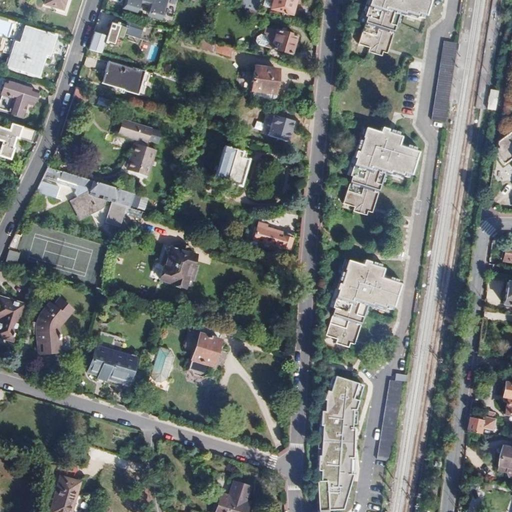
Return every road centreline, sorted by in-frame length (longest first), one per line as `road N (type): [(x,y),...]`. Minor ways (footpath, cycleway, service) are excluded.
road 1 (residential): [(294,469),(329,0)]
road 2 (residential): [(447,511),(479,240),(487,229),(511,226)]
road 3 (residential): [(93,0),(47,138),(0,237)]
road 4 (residential): [(153,426),(0,380)]
road 5 (residential): [(294,469),(153,426)]
